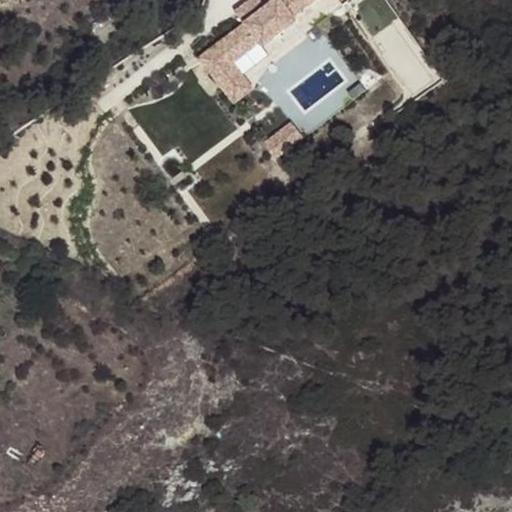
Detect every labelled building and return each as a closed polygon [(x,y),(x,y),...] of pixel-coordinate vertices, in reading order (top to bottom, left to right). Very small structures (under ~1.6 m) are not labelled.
[(314,0),(277,0),(257,16),(251,20),(241,8),(228,18),(237,31),(192,66),(216,95),(234,81),(224,70),(251,49),(254,53),(287,28),(284,24),(314,0)] [(326,0),(335,12),(350,0),(326,0)] [(247,4),(241,8),(251,20),(257,16),(247,4)] [(245,96),(234,81),(216,95),(226,110),(245,96)] [(281,128),(255,147),(269,165),(294,145),(281,128)]
